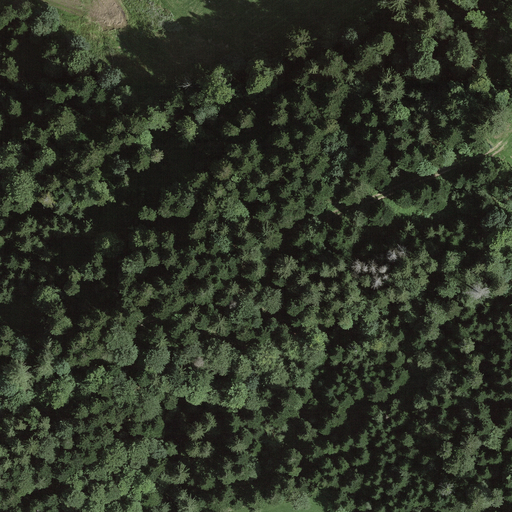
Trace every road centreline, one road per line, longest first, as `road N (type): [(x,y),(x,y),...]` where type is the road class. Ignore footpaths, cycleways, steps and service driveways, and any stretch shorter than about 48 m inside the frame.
road 1 (track): [(0,398),(195,301),(301,229),(463,158)]
road 2 (track): [(463,158),(478,103),(511,35)]
